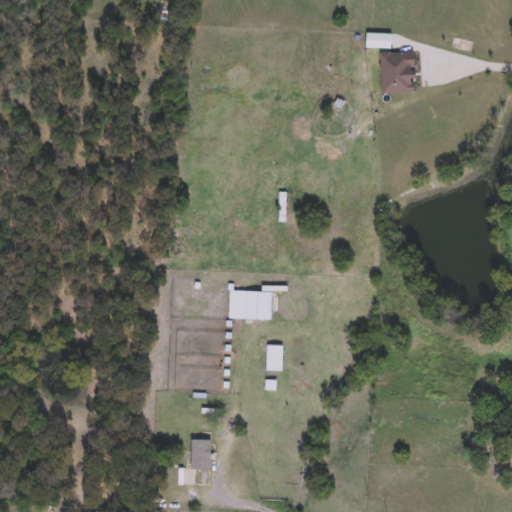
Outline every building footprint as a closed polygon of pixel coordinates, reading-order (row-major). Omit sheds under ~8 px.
[(367,48),(367,34),(390,34),(390,48),(367,48)] [(414,52),(415,93),(381,94),(380,53),(414,52)] [(270,320),(228,320),(228,291),(270,292),(270,320)] [(282,345),(282,371),(265,371),(265,345),(282,345)] [(188,470),(177,470),(177,450),(192,450),(192,458),(188,458),(188,470)]
